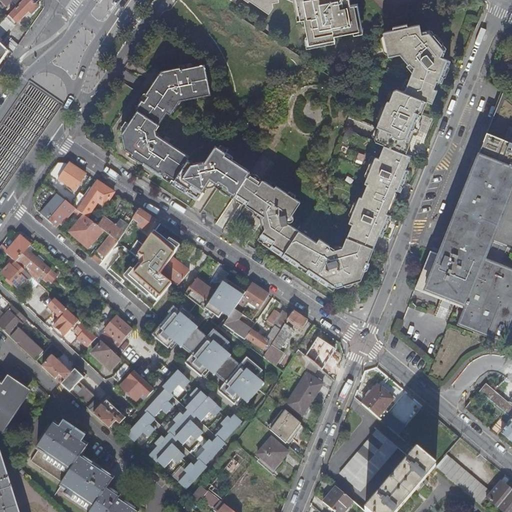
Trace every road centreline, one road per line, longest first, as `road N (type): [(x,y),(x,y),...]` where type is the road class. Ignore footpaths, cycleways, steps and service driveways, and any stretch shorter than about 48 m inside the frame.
road 1 (residential): [(358,344),(50,131)]
road 2 (residential): [(358,344),(502,1)]
road 3 (residential): [(0,342),(183,511)]
road 4 (motorway): [(0,171),(118,0)]
road 5 (residential): [(358,344),(511,466)]
road 6 (residential): [(142,318),(4,198)]
road 7 (residential): [(0,288),(134,412)]
road 8 (residential): [(287,511),(358,344)]
road 9 (motorway): [(94,0),(0,137)]
road 10 (secondary): [(83,15),(0,116)]
